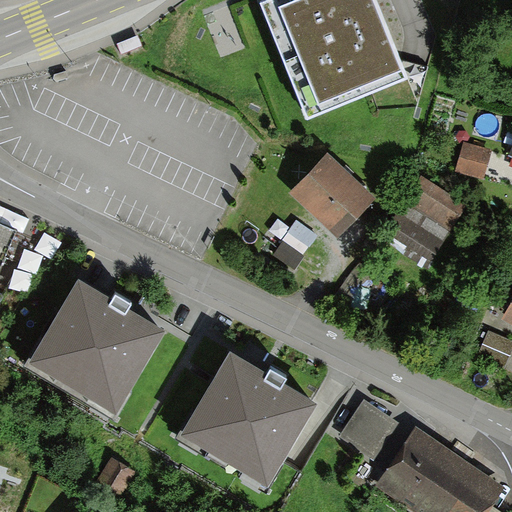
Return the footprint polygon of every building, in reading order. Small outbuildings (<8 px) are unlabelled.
[(401,74),(371,0),(273,0),(268,2),(312,110),(401,74)] [(455,171),(478,175),(482,153),(458,149),(455,171)] [(501,173),(504,164),(491,160),(488,169),(501,173)] [(336,230),(367,199),(331,164),(300,196),(336,230)] [(413,280),(457,207),(415,182),(371,256),(413,280)] [(389,287),(361,269),(344,294),(372,312),(389,287)] [(110,291),(79,273),(30,355),(116,407),(166,324),(127,301),(131,295),(114,285),(110,291)] [(511,296),(500,315),(511,322),(511,296)] [(504,366),(511,344),(485,334),(477,357),(504,366)] [(265,365),(234,347),(185,429),(271,480),(321,397),(282,375),(286,369),(268,359),(265,365)] [(420,511),(483,511),(500,488),(419,433),(383,486),(420,511)]
